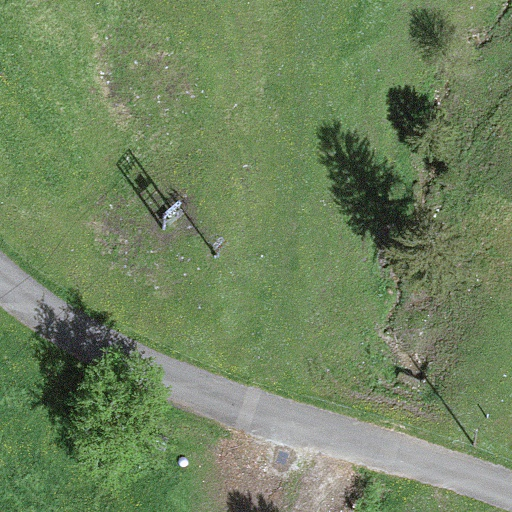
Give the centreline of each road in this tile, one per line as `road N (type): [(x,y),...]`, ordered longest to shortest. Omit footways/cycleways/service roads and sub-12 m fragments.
road 1 (residential): [(0,288),(150,378),(511,491)]
road 2 (track): [(258,511),(310,0)]
